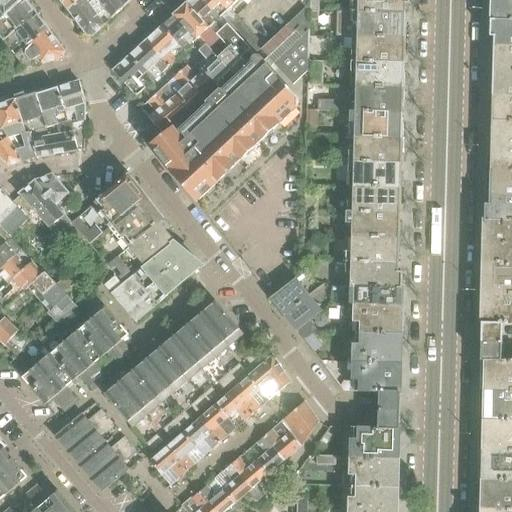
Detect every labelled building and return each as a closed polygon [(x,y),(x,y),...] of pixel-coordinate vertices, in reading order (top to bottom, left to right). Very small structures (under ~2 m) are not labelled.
[(0,36),(4,41),(36,13),(25,0),(22,0),(0,18),(0,36)] [(0,0),(0,18),(22,0),(0,0)] [(82,0),(60,0),(67,9),(70,12),(82,0)] [(107,14),(95,0),(82,0),(70,12),(87,36),(90,37),(93,37),(105,26),(100,19),(105,15),(107,14)] [(95,0),(107,14),(105,15),(110,22),(124,9),(117,0),(95,0)] [(133,0),(117,0),(124,9),(133,0)] [(212,27),(219,35),(228,26),(203,0),(192,0),(178,13),(193,29),(190,32),(197,40),(200,37),(212,27)] [(231,8),(234,4),(230,0),(203,0),(228,26),(255,56),(256,54),(264,46),(265,45),(231,8)] [(309,7),(309,10),(320,10),(320,0),(311,0),(309,2),(309,7)] [(353,0),(353,11),(406,12),(406,4),(410,5),(410,0),(353,0)] [(511,0),(490,0),(490,22),(491,22),(491,37),(495,37),(494,45),(511,46),(511,0)] [(174,127),(164,135),(151,146),(179,182),(196,203),(281,124),(298,108),(298,98),(270,69),(275,64),(294,85),(308,72),(309,20),(309,10),(309,7),(308,6),(262,50),(268,57),(264,61),(267,65),(185,141),(174,127)] [(320,10),(309,10),(309,20),(320,20),(321,11),(320,10)] [(353,36),(406,38),(406,23),(405,23),(406,12),(353,11),(353,36)] [(20,46),(23,50),(48,29),(36,13),(4,41),(12,52),(20,46)] [(178,13),(163,27),(186,52),(187,52),(185,50),(192,44),(193,44),(197,40),(190,32),(193,29),(178,13)] [(234,74),(255,56),(228,26),(219,35),(231,48),(222,55),(221,58),(234,74)] [(186,52),(163,27),(146,43),(169,68),(186,52)] [(65,52),(48,29),(23,50),(15,56),(25,70),(63,58),(65,53),(65,52)] [(405,54),(406,38),(353,36),(352,62),(404,63),(405,54)] [(217,88),(234,74),(221,58),(222,55),(217,49),(214,52),(200,37),(197,40),(193,44),(192,44),(199,52),(205,58),(198,65),(204,71),(203,71),(217,88)] [(153,82),(169,68),(146,43),(130,57),(153,82)] [(511,71),(511,46),(494,45),(494,56),(493,56),(493,71),(511,71)] [(146,89),(153,82),(130,57),(114,72),(137,97),(146,89)] [(309,61),(308,85),(309,85),(322,85),(323,61),(309,61)] [(352,62),(351,86),(405,88),(405,73),(404,73),(404,63),(352,62)] [(217,88),(203,71),(197,77),(187,67),(179,74),(203,100),(217,88)] [(511,94),(511,71),(493,71),(492,87),(493,87),(493,94),(511,94)] [(203,100),(179,74),(168,85),(171,89),(170,89),(191,111),(203,100)] [(68,124),(73,123),(78,122),(86,122),(86,103),(80,82),(57,89),(68,124)] [(404,104),(405,88),(351,86),(351,101),(319,100),(318,111),(351,111),(403,113),(403,104),(404,104)] [(48,128),(57,125),(68,124),(57,89),(35,96),(48,128)] [(177,124),(191,111),(170,89),(168,92),(173,98),(171,100),(162,90),(153,98),(177,124)] [(492,106),(492,120),(511,120),(511,94),(493,94),(493,106),(492,106)] [(30,132),(48,128),(35,96),(15,102),(23,134),(30,132)] [(177,124),(153,98),(148,103),(156,112),(149,118),(164,135),(174,127),(177,124)] [(0,106),(0,123),(3,129),(9,138),(15,136),(23,134),(15,102),(0,106)] [(318,136),(318,111),(308,110),(307,135),(318,136)] [(351,111),(350,136),(403,138),(404,123),(403,123),(403,113),(351,111)] [(511,120),(492,120),(491,137),(492,137),(492,145),(511,145),(511,120)] [(73,123),(68,124),(57,125),(60,133),(49,135),(48,128),(30,132),(37,158),(79,151),(77,139),(85,136),(86,122),(78,122),(73,123)] [(0,159),(7,167),(23,162),(9,138),(3,129),(0,132),(0,159)] [(23,162),(37,158),(30,132),(23,134),(26,143),(21,145),(15,136),(9,138),(23,162)] [(403,155),(403,138),(350,136),(349,162),(402,163),(402,155),(403,155)] [(511,145),(492,145),(491,155),(490,171),(511,171),(511,145)] [(348,186),(402,188),(402,173),(401,173),(402,163),(349,162),(348,186)] [(511,196),(511,171),(490,171),(490,187),(491,187),(490,196),(511,196)] [(65,230),(72,224),(65,216),(61,211),(56,206),(69,194),(53,176),(35,182),(22,195),(57,235),(58,236),(65,230)] [(130,247),(163,220),(147,199),(128,176),(115,187),(92,206),(99,214),(99,221),(96,225),(90,230),(79,218),(72,224),(83,235),(91,244),(103,233),(106,236),(113,230),(116,232),(113,235),(125,250),(130,247)] [(401,204),(402,188),(348,186),(342,186),(342,198),(336,198),(335,210),(348,211),(400,212),(401,204)] [(3,226),(10,233),(9,234),(10,235),(28,218),(18,207),(19,207),(15,203),(1,190),(0,191),(0,223),(1,225),(3,226)] [(511,221),(511,196),(490,196),(490,205),(486,205),(486,221),(511,221)] [(314,236),(315,211),(306,211),(305,235),(314,236)] [(347,236),(401,238),(401,223),(400,223),(400,212),(348,211),(347,236)] [(145,266),(175,244),(169,237),(165,232),(170,228),(163,220),(130,247),(145,266)] [(511,263),(511,221),(486,221),(485,221),(484,262),(511,263)] [(75,242),(83,235),(72,224),(65,230),(75,242)] [(0,270),(22,250),(23,249),(10,235),(9,234),(10,233),(3,226),(0,229),(0,234),(7,242),(0,248),(0,270)] [(400,255),(401,238),(347,236),(346,261),(399,263),(399,254),(400,255)] [(305,246),(305,252),(310,257),(316,257),(321,252),(321,246),(316,241),(310,241),(305,246)] [(146,267),(131,277),(130,278),(124,283),(122,285),(111,294),(137,323),(193,275),(203,267),(175,244),(145,266),(146,267)] [(10,284),(15,280),(34,262),(33,261),(32,259),(31,260),(22,250),(0,270),(0,281),(2,280),(0,278),(2,276),(10,284)] [(118,257),(108,266),(112,270),(115,267),(117,269),(124,264),(118,257)] [(345,287),(402,288),(403,273),(399,273),(399,263),(346,261),(345,286),(345,287)] [(7,307),(44,273),(34,262),(15,280),(21,286),(19,288),(18,287),(6,297),(1,292),(0,292),(0,301),(0,302),(6,308),(7,307)] [(502,343),(503,325),(511,325),(511,263),(484,262),(483,294),(482,324),(482,342),(482,348),(481,360),(480,390),(480,419),(511,420),(511,360),(502,361),(502,348),(502,343)] [(124,264),(117,269),(122,275),(125,272),(128,270),(124,264)] [(57,283),(40,299),(41,300),(50,310),(48,312),(57,321),(60,323),(67,317),(74,324),(83,316),(77,308),(79,306),(65,292),(81,278),(84,276),(76,267),(57,283)] [(128,270),(125,272),(130,278),(131,277),(136,273),(132,267),(128,270)] [(40,299),(57,283),(46,272),(44,273),(7,307),(14,315),(21,310),(20,309),(33,298),(32,298),(36,295),(40,299)] [(122,275),(119,277),(124,283),(130,278),(125,272),(122,275)] [(111,294),(122,285),(115,277),(104,286),(111,294)] [(284,315),(310,295),(299,280),(273,301),(284,315)] [(361,323),(360,332),(402,334),(403,305),(403,288),(402,288),(345,287),(345,286),(337,286),(337,287),(332,287),(332,294),(346,294),(346,300),(354,300),(353,322),(361,323)] [(310,295),(284,315),(297,331),(310,321),(313,318),(323,311),(318,304),(310,295)] [(203,313),(230,346),(244,335),(217,302),(203,313)] [(92,319),(128,361),(133,356),(127,349),(122,348),(119,344),(129,335),(106,307),(92,319)] [(16,335),(19,331),(5,318),(0,312),(0,341),(17,357),(30,343),(25,338),(23,341),(16,335)] [(22,323),(28,316),(28,315),(25,312),(18,318),(22,323)] [(230,346),(203,313),(190,325),(217,357),(230,346)] [(315,317),(315,324),(318,328),(323,328),(327,325),(327,319),(324,315),(319,314),(315,317)] [(35,324),(28,316),(22,323),(29,330),(35,324)] [(120,367),(128,361),(92,319),(79,330),(102,358),(111,351),(115,355),(114,360),(120,367)] [(310,321),(297,331),(304,341),(313,334),(315,332),(317,329),(310,321)] [(203,369),(217,357),(190,325),(176,336),(203,369)] [(45,333),(39,327),(33,333),(38,339),(45,333)] [(45,348),(59,336),(53,330),(40,341),(45,348)] [(102,358),(79,330),(65,342),(100,384),(106,379),(100,372),(95,372),(91,367),(102,358)] [(344,472),(344,485),(357,486),(398,487),(399,458),(399,429),(400,423),(400,422),(400,420),(400,412),(400,404),(400,401),(400,399),(400,393),(401,363),(401,359),(402,334),(360,332),(360,344),(353,344),(353,353),(352,363),(352,379),(359,380),(359,392),(380,393),(380,399),(380,401),(380,412),(379,420),(379,421),(379,423),(379,429),(358,429),(358,438),(351,438),(350,457),(350,472),(344,472)] [(313,334),(304,341),(313,351),(321,345),(313,334)] [(189,381),(203,369),(176,336),(162,348),(189,381)] [(100,384),(65,342),(51,354),(74,382),(84,374),(87,378),(87,383),(93,390),(100,384)] [(175,392),(189,381),(162,348),(148,359),(175,392)] [(252,366),(263,357),(263,356),(257,349),(246,358),(252,366)] [(64,390),(74,382),(51,354),(37,365),(72,407),(78,402),(72,395),(67,395),(64,390)] [(248,378),(269,402),(292,382),(273,356),(248,378)] [(161,404),(175,392),(148,359),(134,371),(161,404)] [(230,373),(236,380),(246,371),(240,364),(230,373)] [(65,413),(72,407),(37,365),(22,378),(46,405),(56,397),(60,401),(59,406),(65,413)] [(161,404),(134,371),(120,383),(147,416),(161,404)] [(225,389),(236,380),(230,373),(219,382),(225,389)] [(246,422),(269,402),(248,378),(216,405),(237,430),(238,429),(229,418),(237,411),(246,422)] [(147,416),(120,383),(105,395),(133,428),(147,416)] [(202,397),(208,404),(219,395),(213,387),(202,397)] [(197,413),(208,404),(202,397),(191,406),(197,413)] [(289,432),(312,411),(305,402),(281,423),(289,432)] [(237,430),(216,405),(200,419),(220,443),(237,430)] [(68,451),(108,418),(102,410),(88,421),(83,414),(55,437),(68,451)] [(175,420),(181,427),(192,418),(185,411),(175,420)] [(312,411),(289,432),(301,447),(303,445),(302,445),(319,422),(312,411)] [(68,451),(80,466),(107,443),(100,435),(114,424),(108,418),(68,451)] [(205,456),(220,443),(200,419),(185,432),(205,456)] [(478,480),(511,480),(511,420),(480,419),(478,480)] [(170,436),(181,427),(175,420),(164,429),(170,436)] [(301,447),(289,432),(281,423),(279,424),(264,438),(284,462),(301,447)] [(190,470),(205,456),(185,432),(169,446),(190,470)] [(153,451),(164,442),(158,434),(147,444),(153,451)] [(90,479),(131,445),(125,438),(112,449),(107,443),(80,466),(90,479)] [(241,457),(232,465),(253,489),(249,493),(255,499),(286,472),(280,465),(284,462),(264,438),(257,443),(265,453),(249,467),(241,457)] [(131,445),(90,479),(102,493),(130,470),(123,463),(137,452),(131,445)] [(190,470),(169,446),(157,456),(150,461),(171,486),(190,470)] [(0,452),(0,470),(15,488),(28,477),(4,449),(0,452)] [(336,465),(336,456),(326,456),(317,456),(317,464),(336,465)] [(253,489),(232,465),(216,479),(237,503),(249,493),(253,489)] [(0,499),(1,500),(15,488),(0,470),(0,499)] [(215,511),(226,511),(237,503),(216,479),(199,493),(215,511)] [(511,511),(511,480),(478,480),(477,511),(511,511)] [(34,511),(75,511),(59,492),(48,500),(45,496),(45,491),(39,484),(26,495),(32,502),(37,502),(41,507),(34,511)] [(397,511),(398,487),(357,486),(356,497),(349,497),(348,511),(397,511)] [(215,511),(199,493),(186,504),(184,507),(188,511),(215,511)] [(308,511),(309,499),(298,499),(297,511),(308,511)]
